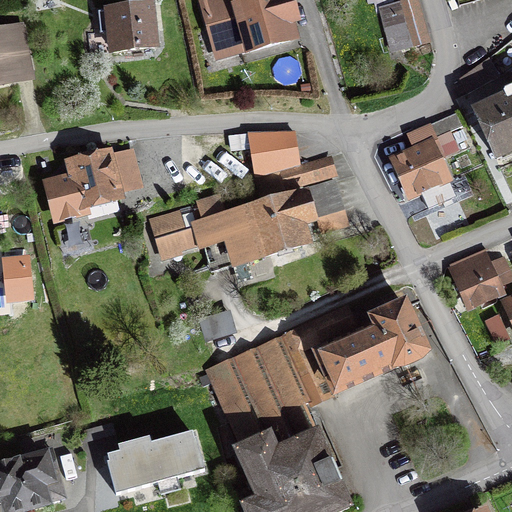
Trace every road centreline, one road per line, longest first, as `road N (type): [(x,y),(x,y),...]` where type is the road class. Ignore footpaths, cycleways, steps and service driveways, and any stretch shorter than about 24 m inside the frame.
road 1 (residential): [(0,153),(125,132),(257,125),(346,141)]
road 2 (residential): [(425,0),(449,104),(346,141)]
road 3 (residential): [(414,276),(489,399),(511,421)]
road 4 (residential): [(346,141),(414,276)]
